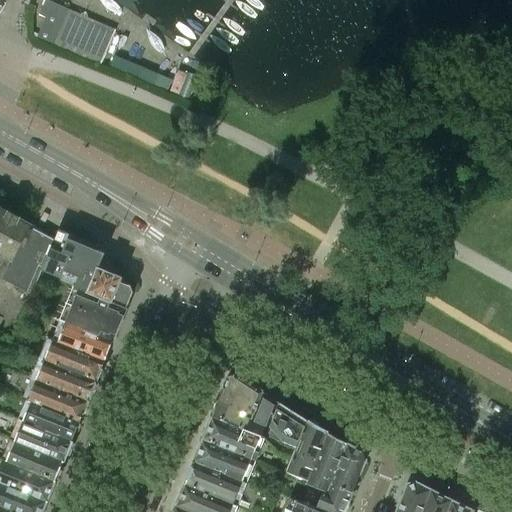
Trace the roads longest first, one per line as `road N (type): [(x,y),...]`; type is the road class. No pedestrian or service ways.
road 1 (secondary): [(511,438),(241,277)]
road 2 (secondary): [(195,248),(0,130)]
road 3 (residential): [(211,331),(400,448)]
road 4 (residential): [(159,310),(77,511)]
road 5 (residential): [(137,511),(211,331)]
road 6 (residential): [(400,448),(511,500)]
